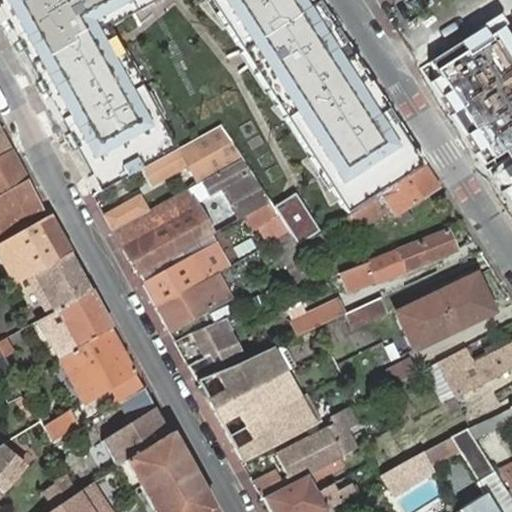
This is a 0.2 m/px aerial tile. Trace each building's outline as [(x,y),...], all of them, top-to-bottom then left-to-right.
[(316,0),(0,0),(0,21),(96,195),(141,170),(174,153),(104,27),(156,0),(208,0),(345,217),(423,166),(316,0)] [(511,42),(502,26),(431,70),(511,200),(511,42)] [(201,182),(240,160),(220,128),(183,148),(176,152),(142,170),(151,185),(186,166),(197,185),(201,182)] [(0,132),(0,157),(10,151),(0,132)] [(0,189),(24,176),(10,151),(0,157),(0,189)] [(266,202),(251,176),(240,160),(201,182),(209,196),(222,188),(235,212),(213,224),(217,231),(238,218),(266,202)] [(392,216),(437,189),(423,166),(345,217),(295,248),(303,261),(389,207),(392,216)] [(197,185),(186,191),(194,204),(209,196),(201,182),(197,185)] [(0,238),(41,215),(23,183),(0,195),(0,238)] [(194,204),(186,191),(148,213),(112,233),(136,276),(211,235),(194,204)] [(112,233),(148,213),(139,197),(104,218),(112,233)] [(286,233),(266,202),(238,218),(247,234),(258,229),(267,244),(286,233)] [(0,244),(0,262),(13,286),(14,285),(68,255),(47,218),(0,244)] [(295,248),(286,233),(267,244),(287,279),(307,267),(303,261),(295,248)] [(376,282),(454,251),(447,233),(338,274),(343,287),(373,276),(376,282)] [(216,274),(224,269),(211,246),(141,286),(154,309),(216,274)] [(43,319),(55,313),(90,294),(68,255),(14,285),(30,313),(38,309),(43,319)] [(229,296),(216,274),(154,309),(167,332),(229,296)] [(413,350),(491,313),(475,277),(397,315),(413,350)] [(55,313),(77,350),(110,330),(90,294),(55,313)] [(386,313),(379,298),(356,309),(363,323),(386,313)] [(294,337),(345,314),(338,301),(311,312),(288,324),(294,337)] [(356,309),(345,314),(351,329),(363,323),(356,309)] [(186,367),(195,382),(213,374),(227,368),(225,365),(242,357),(231,332),(233,330),(228,318),(192,332),(196,339),(202,337),(210,356),(204,359),(186,367)] [(77,350),(58,363),(83,403),(133,372),(110,330),(77,350)] [(196,339),(204,359),(210,356),(202,337),(196,339)] [(4,339),(0,340),(0,354),(2,358),(11,353),(4,339)] [(224,394),(206,403),(219,426),(236,416),(251,444),(234,454),(241,465),(311,428),(268,349),(227,368),(213,374),(224,394)] [(2,358),(0,354),(0,378),(11,373),(2,358)] [(393,386),(416,374),(409,360),(386,371),(393,386)] [(375,377),(383,391),(393,386),(386,371),(375,377)] [(25,397),(12,405),(17,414),(30,406),(25,397)] [(501,412),(466,431),(474,443),(511,424),(511,409),(511,407),(501,412)] [(169,436),(154,409),(101,441),(115,466),(169,436)] [(281,489),(355,450),(345,432),(350,429),(347,424),(351,422),(345,410),(344,411),(330,418),(335,427),(276,457),(266,463),(274,476),(281,489)] [(67,414),(43,428),(51,442),(75,428),(67,414)] [(478,484),(494,474),(474,443),(466,431),(450,439),(460,455),(478,484)] [(125,465),(139,490),(151,511),(210,511),(169,437),(125,465)] [(450,439),(425,452),(433,466),(434,468),(460,455),(450,439)] [(0,491),(2,494),(22,467),(0,451),(0,491)] [(433,466),(425,452),(380,476),(382,480),(388,489),(433,466)] [(338,463),(261,502),(266,511),(282,511),(326,490),(323,484),(309,491),(307,486),(324,477),(326,474),(340,467),(338,463)] [(116,470),(130,495),(139,490),(125,465),(116,470)] [(79,494),(68,472),(54,481),(55,483),(43,492),(56,510),(65,504),(72,497),(79,494)] [(495,511),(511,511),(511,502),(494,474),(478,484),(486,497),(495,511)] [(275,493),(267,480),(253,487),(260,500),(275,493)] [(114,511),(94,483),(79,494),(65,504),(56,510),(52,511),(114,511)] [(328,495),(326,490),(282,511),(323,511),(325,511),(350,498),(352,497),(349,492),(334,500),(331,500),(318,506),(315,502),(328,495)] [(495,511),(486,497),(462,511),(495,511)]
